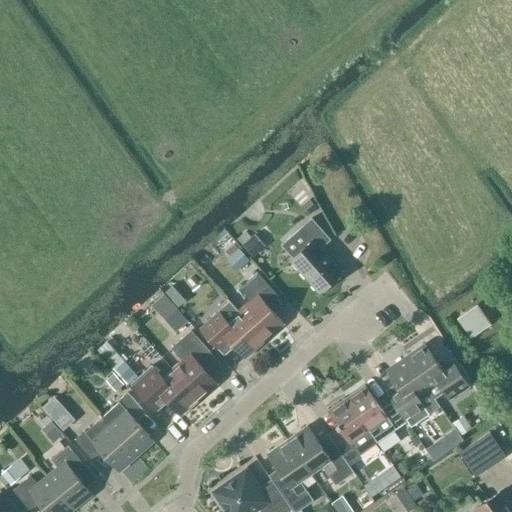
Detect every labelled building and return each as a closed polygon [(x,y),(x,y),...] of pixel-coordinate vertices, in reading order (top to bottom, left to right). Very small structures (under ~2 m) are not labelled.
[(311,197),(301,205),(309,214),(318,205),(311,197)] [(319,293),(342,273),(320,249),(330,240),(311,219),(300,230),(311,243),(291,260),(319,293)] [(245,231),(237,239),(242,245),(251,237),(245,231)] [(242,245),(253,258),(265,247),(254,234),(251,237),(242,245)] [(249,301),(238,311),(264,341),(284,324),(268,306),(278,297),(257,273),(238,290),(249,301)] [(159,296),(183,326),(198,314),(186,300),(194,293),(182,278),(159,296)] [(457,319),(471,339),(491,325),(477,304),(457,319)] [(245,358),(264,341),(238,311),(227,321),(219,312),(200,329),(218,350),(229,340),(245,358)] [(290,345),(308,334),(298,319),(280,330),(290,345)] [(181,360),(171,369),(198,400),(216,384),(197,362),(209,352),(191,331),(171,348),(181,360)] [(424,344),(405,357),(435,399),(445,392),(450,399),(469,387),(450,360),(440,367),(424,344)] [(111,347),(101,356),(114,371),(124,362),(111,347)] [(405,357),(387,370),(402,393),(392,400),(411,426),(440,406),(435,399),(405,357)] [(180,416),(198,400),(171,369),(161,378),(151,366),(131,384),(149,405),(161,394),(180,416)] [(365,385),(346,399),(369,431),(380,423),(387,435),(406,422),(391,401),(381,409),(365,385)] [(144,412),(127,393),(101,416),(136,456),(153,440),(135,420),(144,412)] [(333,442),(349,466),(360,459),(350,444),(369,431),(346,399),(327,412),(343,435),(333,442)] [(71,426),(77,432),(92,419),(79,404),(57,425),(64,433),(71,426)] [(101,416),(74,440),(91,459),(100,450),(118,471),(136,456),(101,416)] [(421,425),(409,431),(418,447),(430,441),(421,425)] [(287,440),(310,473),(321,466),(335,485),(354,473),(334,444),(324,451),(307,426),(287,440)] [(493,438),(505,456),(511,450),(511,445),(503,432),(493,438)] [(274,485),(292,510),(293,511),(296,511),(313,501),(299,481),(310,473),(287,440),(267,454),(284,478),(274,485)] [(472,444),(438,460),(448,482),(482,467),(472,444)] [(48,477),(73,508),(91,494),(74,473),(84,465),(68,445),(50,459),(58,469),(48,477)] [(5,468),(13,480),(39,463),(32,451),(5,468)] [(427,497),(445,483),(432,467),(414,481),(427,497)] [(288,511),(292,510),(274,485),(262,493),(245,469),(212,492),(213,495),(211,496),(222,511),(224,510),(225,511),(255,511),(259,510),(260,511),(288,511)] [(68,511),(73,508),(48,477),(38,485),(30,476),(13,490),(29,509),(38,501),(47,511),(68,511)] [(413,507),(426,497),(413,481),(400,491),(413,507)] [(16,511),(2,492),(0,493),(0,511),(16,511)] [(476,511),(511,511),(511,510),(500,492),(475,508),(476,511)] [(357,493),(346,498),(352,511),(363,507),(357,493)] [(101,511),(114,511),(107,498),(97,503),(101,511)]
